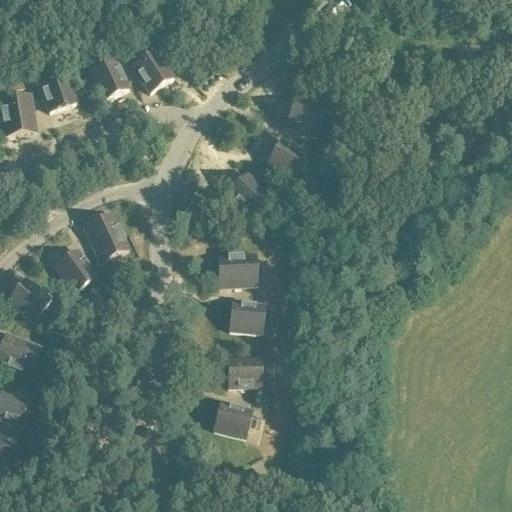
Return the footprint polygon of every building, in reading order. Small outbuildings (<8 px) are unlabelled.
[(157,53),(130,70),(149,98),(175,81),(157,53)] [(116,62),(88,75),(102,106),(130,93),(116,62)] [(67,75),(37,85),(48,117),(77,107),(67,75)] [(31,97),(0,102),(0,121),(4,141),(38,135),(31,97)] [(327,113),(295,102),(285,132),(317,143),(327,113)] [(311,158),(282,141),(266,169),(295,185),(311,158)] [(247,176),(226,199),(251,222),(272,199),(247,176)] [(114,218),(84,232),(100,268),(131,253),(114,218)] [(79,254),(53,272),(74,299),(99,281),(79,254)] [(256,257),(216,259),(218,292),(258,290),(256,257)] [(24,283),(6,307),(34,327),(51,303),(24,283)] [(265,308),(231,305),(228,337),(262,340),(265,308)] [(42,351),(6,337),(0,354),(0,370),(31,382),(42,351)] [(261,361),(227,362),(228,393),(262,392),(261,361)] [(34,400),(1,392),(0,395),(0,424),(26,431),(34,400)] [(253,413),(220,405),(212,436),(245,444),(253,413)] [(16,440),(0,438),(0,472),(13,473),(16,440)] [(252,472),(220,487),(230,511),(246,511),(266,503),(252,472)]
